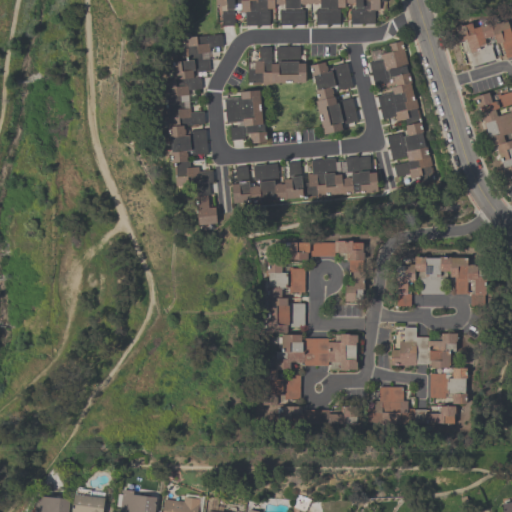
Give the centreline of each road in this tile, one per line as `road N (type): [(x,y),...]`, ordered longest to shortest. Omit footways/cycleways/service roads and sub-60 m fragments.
road 1 (residential): [(354,36),(368,143),(220,156),(215,82),(242,37),(354,36)]
road 2 (residential): [(491,205),(468,226),(397,237),(386,246),(364,371)]
road 3 (residential): [(372,313),(455,317),(458,300),(418,300)]
road 4 (residential): [(441,84),(471,173),(491,205)]
